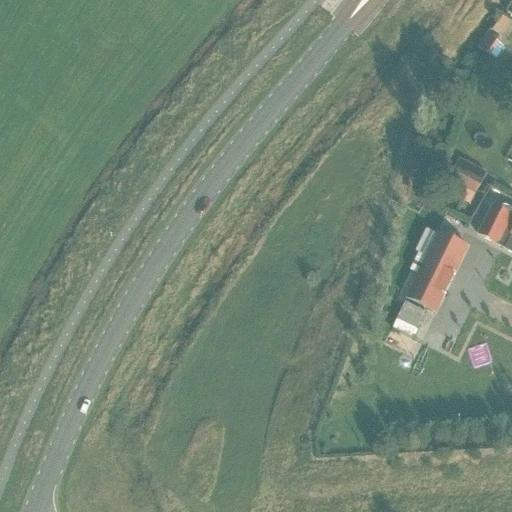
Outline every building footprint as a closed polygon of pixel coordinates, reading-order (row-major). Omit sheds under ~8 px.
[(502,48),(484,36),(475,50),(494,61),(502,48)] [(441,193),(468,208),(485,176),(458,161),(441,193)] [(511,238),(511,219),(511,218),(511,217),(492,207),(477,235),(497,245),(505,231),(511,235),(510,238),(511,238)] [(468,249),(437,234),(405,299),(435,314),(468,249)] [(377,346),(402,357),(407,345),(382,333),(377,346)]
